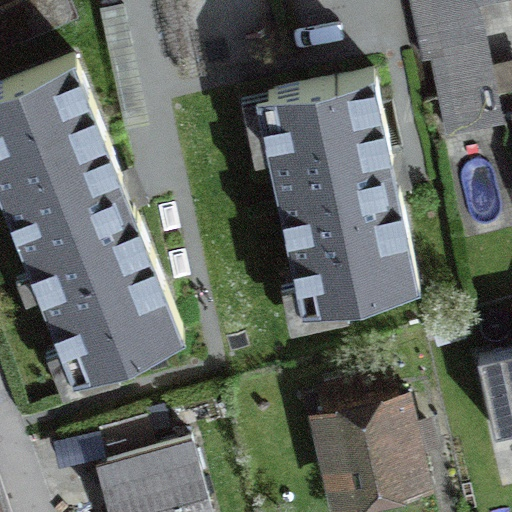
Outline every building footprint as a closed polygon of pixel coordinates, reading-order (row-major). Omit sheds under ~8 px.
[(78,45),(0,74),(0,184),(72,372),(186,329),(131,186),(78,45)] [(399,170),(376,62),(256,87),(301,303),(421,278),(399,170)] [(511,93),(502,95),(511,156),(511,93)] [(436,465),(416,370),(314,392),(334,487),(436,465)] [(218,511),(196,416),(103,437),(120,511),(218,511)] [(0,511),(13,511),(0,467),(0,511)]
